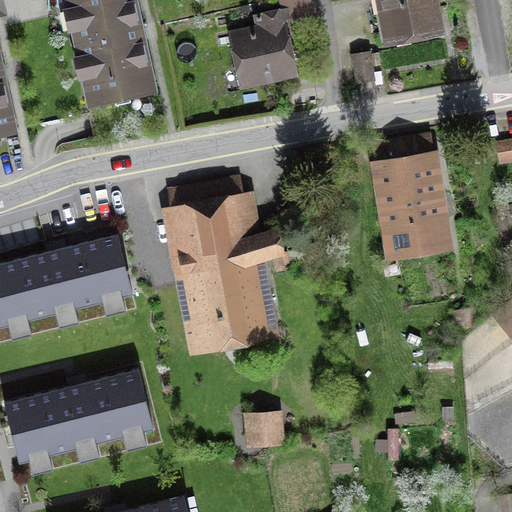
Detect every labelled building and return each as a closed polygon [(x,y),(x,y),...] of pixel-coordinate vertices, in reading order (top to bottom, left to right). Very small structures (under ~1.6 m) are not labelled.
[(159,95),(138,0),(68,0),(92,110),(159,95)] [(441,0),(380,0),(390,47),(449,36),(441,0)] [(302,79),(294,38),(235,49),(243,90),(302,79)] [(0,141),(19,138),(0,46),(0,141)] [(372,55),(354,58),(359,86),(377,83),(372,55)] [(511,143),(500,145),(504,167),(511,165),(511,143)] [(443,154),(376,165),(391,262),(458,251),(443,154)] [(262,235),(254,192),(166,209),(194,357),(282,341),(267,263),(290,256),(282,229),(262,235)] [(118,235),(0,263),(0,326),(133,294),(118,235)] [(511,339),(511,302),(494,318),(511,339)] [(114,376),(6,403),(20,460),(128,434),(114,376)] [(283,413),(248,415),(249,448),(285,446),(283,413)] [(186,511),(182,496),(120,511),(186,511)] [(511,511),(511,497),(501,499),(502,511),(511,511)]
